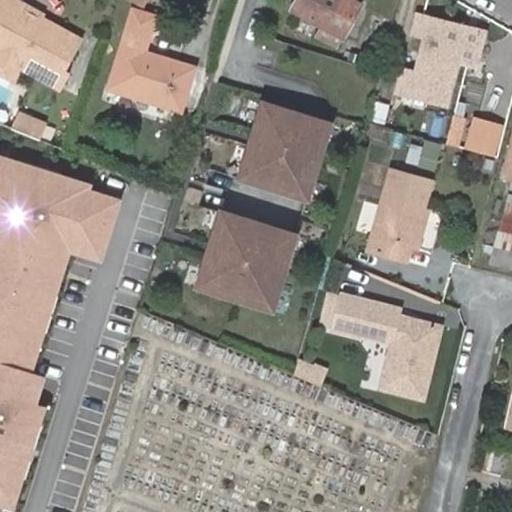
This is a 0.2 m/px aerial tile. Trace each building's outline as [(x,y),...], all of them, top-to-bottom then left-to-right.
[(0,0),(0,75),(7,80),(22,56),(60,77),(80,43),(43,22),(45,19),(12,0),(0,0)] [(320,28),(314,39),(335,51),(359,6),(347,0),(294,0),(297,1),(291,12),(320,28)] [(191,73),(142,58),(154,23),(133,15),(105,91),(176,115),(191,73)] [(443,105),(453,66),(463,28),(415,16),(411,35),(422,37),(413,73),(401,71),(396,93),(433,103),(443,105)] [(511,89),(511,74),(501,72),(496,89),(511,93),(511,89)] [(306,201),(330,126),(257,103),(234,178),(306,201)] [(507,123),(458,109),(449,140),(498,154),(507,123)] [(511,143),(503,178),(511,179),(511,143)] [(434,149),(418,145),(413,163),(429,167),(434,149)] [(85,188),(0,160),(0,235),(11,239),(0,272),(0,335),(7,338),(0,359),(0,503),(12,507),(52,383),(25,375),(85,188)] [(406,245),(416,207),(424,179),(385,168),(362,248),(399,259),(403,245),(406,245)] [(511,190),(506,189),(492,241),(485,239),(483,246),(491,247),(488,258),(511,263),(511,190)] [(406,245),(411,247),(421,209),(416,207),(406,245)] [(271,312),(295,237),(222,214),(198,289),(271,312)] [(330,290),(321,326),(332,328),(340,292),(330,290)] [(422,363),(431,327),(395,318),(378,389),(419,399),(427,365),(422,363)] [(431,327),(422,363),(427,365),(436,327),(431,327)] [(312,363),(298,357),(294,373),(307,379),(317,383),(321,367),(312,363)] [(511,380),(502,423),(511,424),(511,380)]
